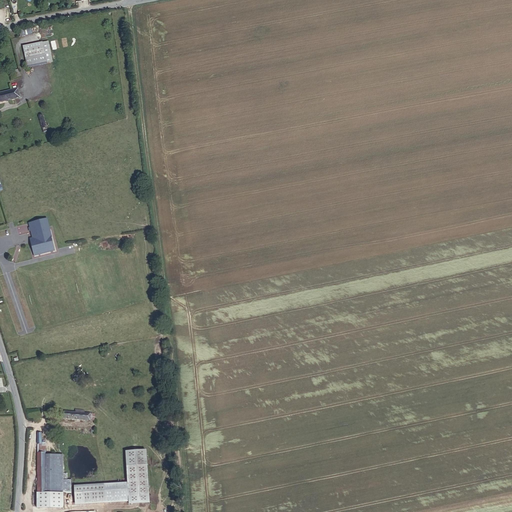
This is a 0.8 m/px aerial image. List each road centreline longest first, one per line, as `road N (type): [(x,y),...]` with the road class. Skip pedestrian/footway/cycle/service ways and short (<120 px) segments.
road 1 (track): [(187,511),(128,2)]
road 2 (unclassified): [(17,511),(20,414),(0,343)]
road 3 (tertiary): [(0,34),(140,0)]
